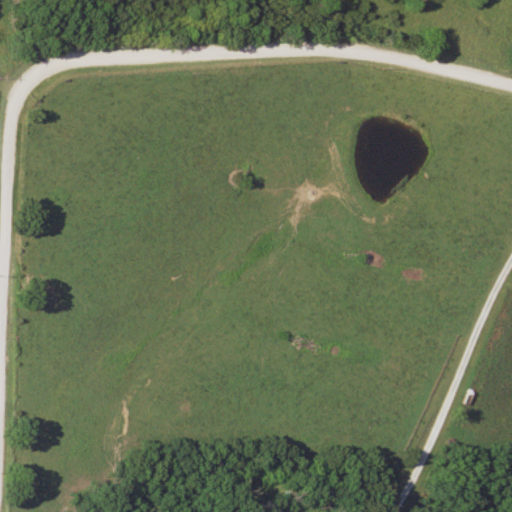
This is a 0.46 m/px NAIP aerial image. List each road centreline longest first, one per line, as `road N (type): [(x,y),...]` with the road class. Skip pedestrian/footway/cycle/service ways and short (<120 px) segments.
road 1 (residential): [(0,443),(5,211),(18,94),(57,60),(319,46),(511,82)]
road 2 (residential): [(511,249),(426,440),(382,511)]
